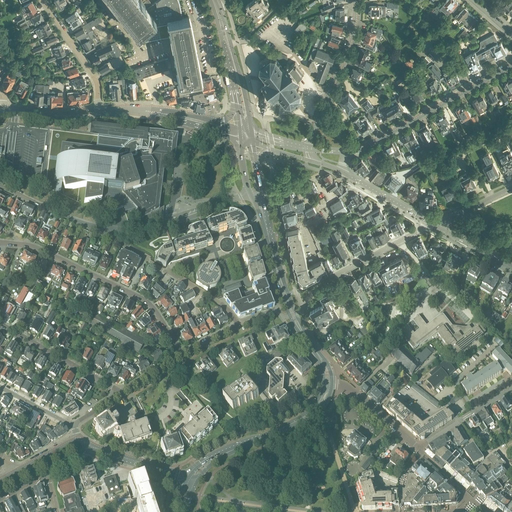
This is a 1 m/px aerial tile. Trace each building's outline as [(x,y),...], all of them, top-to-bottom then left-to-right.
[(67,2),(66,3),(64,0),(54,0),(59,8),(60,9),(63,8),(62,6),(63,5),(64,7),(68,5),(67,2)] [(111,0),(136,32),(145,26),(125,0),(111,0)] [(125,0),(145,26),(146,25),(153,19),(154,19),(153,19),(146,9),(142,4),(138,0),(125,0)] [(138,0),(142,4),(146,9),(152,5),(148,0),(138,0)] [(152,5),(146,9),(153,19),(154,19),(153,19),(157,23),(167,21),(178,19),(181,18),(178,2),(177,0),(157,0),(152,5)] [(258,20),(259,20),(259,21),(260,21),(261,20),(261,19),(261,18),(262,18),(260,16),(265,12),(265,13),(266,12),(265,12),(268,10),(269,9),(266,6),(269,3),(268,1),(267,0),(253,0),(250,3),(246,6),(249,10),(247,11),(247,10),(247,11),(246,12),(246,13),(247,13),(247,14),(248,14),(249,14),(251,13),(253,15),(252,16),(255,20),(257,19),(258,20)] [(447,15),(448,14),(451,10),(453,12),(459,5),(458,3),(454,0),(447,0),(441,8),(438,6),(435,9),(437,10),(435,12),(433,10),(431,13),(432,14),(437,19),(438,19),(444,13),(443,12),(444,11),(445,11),(444,12),(444,13),(444,14),(445,14),(445,15),(447,15)] [(504,1),(501,5),(503,7),(503,8),(506,11),(508,13),(509,13),(511,16),(511,15),(511,0),(509,0),(507,3),(504,1)] [(20,9),(23,16),(28,14),(36,10),(37,9),(35,6),(34,6),(32,1),(24,6),(20,9)] [(322,5),(323,6),(320,7),(317,8),(320,14),(322,12),(323,13),(335,8),(334,4),(330,5),(329,2),(322,5)] [(383,11),(381,11),(381,9),(384,9),(384,7),(381,7),(369,6),(369,17),(381,17),(381,16),(383,16),(383,11)] [(96,18),(99,17),(94,8),(91,10),(96,18)] [(465,22),(472,15),(468,11),(468,10),(466,8),(465,8),(457,17),(456,16),(455,18),(457,20),(460,22),(459,22),(460,23),(463,20),(465,22)] [(344,22),(344,10),(336,10),(333,10),(333,19),(336,19),(336,20),(340,20),(340,22),(344,22)] [(69,23),(80,16),(78,13),(77,13),(76,11),(65,18),(69,23)] [(27,22),(25,19),(17,24),(21,31),(28,27),(28,26),(32,23),(34,25),(35,24),(39,22),(42,20),(43,20),(43,19),(43,18),(43,16),(42,16),(40,14),(31,19),(32,19),(29,20),(29,21),(27,22)] [(474,17),(472,15),(465,22),(467,25),(466,26),(468,28),(467,29),(470,31),(476,24),(475,23),(478,20),(478,18),(476,17),(475,17),(474,17)] [(82,19),(80,16),(69,23),(72,28),(80,23),(83,21),(82,19)] [(87,53),(95,48),(94,47),(96,46),(95,43),(97,42),(95,39),(96,38),(92,31),(93,30),(91,27),(102,21),(99,17),(96,18),(87,24),(82,27),(74,31),(79,39),(85,49),(84,49),(87,53)] [(188,17),(181,18),(178,19),(190,82),(200,79),(193,40),(188,17)] [(147,26),(137,34),(144,42),(161,39),(170,37),(167,21),(157,23),(153,19),(146,25),(147,26)] [(179,84),(190,82),(178,19),(167,21),(170,37),(179,84)] [(307,27),(301,22),(294,31),(300,36),(307,27)] [(40,29),(38,30),(35,31),(39,38),(44,36),(51,32),(47,23),(40,27),(40,29)] [(417,27),(412,23),(409,27),(414,31),(417,27)] [(343,27),(333,25),(332,25),(330,25),(329,28),(327,27),(326,32),(331,33),(340,35),(342,35),(343,31),(342,31),(343,27)] [(364,36),(374,40),(375,37),(380,39),(383,30),(377,28),(377,29),(372,27),(371,30),(371,31),(372,31),(373,32),(372,33),(367,31),(366,34),(365,33),(364,36)] [(464,30),(461,34),(459,36),(461,39),(469,34),(464,30)] [(486,60),(486,59),(488,58),(490,62),(496,58),(496,59),(507,53),(506,52),(508,52),(506,48),(504,49),(501,44),(498,45),(497,43),(496,41),(497,40),(494,34),(480,42),(480,43),(480,46),(480,48),(478,51),(476,52),(481,62),(482,63),(483,63),(484,63),(485,63),(486,62),(486,61),(486,60)] [(48,36),(43,38),(41,39),(42,42),(41,43),(43,47),(46,46),(48,45),(49,45),(57,41),(54,35),(49,38),(48,36)] [(331,37),(326,35),(325,38),(330,40),(328,44),(334,46),(333,48),(337,50),(338,47),(341,40),(331,36),(331,37)] [(315,36),(312,45),(322,49),(324,44),(315,36)] [(374,40),(364,36),(363,39),(364,40),(363,42),(367,44),(367,45),(369,46),(368,49),(374,52),(376,49),(372,47),(374,40)] [(110,55),(111,54),(113,59),(121,56),(114,43),(110,45),(106,46),(110,55)] [(53,49),(54,54),(64,50),(62,46),(55,48),(53,49)] [(110,55),(106,46),(96,51),(98,53),(91,56),(91,57),(91,58),(91,60),(92,60),(94,64),(101,61),(101,60),(101,59),(110,55)] [(42,47),(32,51),(34,55),(44,50),(42,47)] [(310,57),(330,66),(331,66),(335,56),(334,56),(331,55),(332,55),(331,54),(331,55),(328,54),(328,53),(325,52),(324,52),(322,51),(321,51),(319,50),(318,49),(318,50),(313,48),(310,57)] [(360,49),(358,56),(366,59),(366,58),(369,59),(370,57),(367,56),(369,53),(360,49)] [(64,50),(54,54),(56,58),(59,57),(65,54),(64,50)] [(476,52),(475,52),(465,58),(468,62),(467,63),(468,63),(470,67),(468,68),(470,73),(473,71),(473,72),(482,67),(480,63),(481,62),(476,52)] [(302,92),(299,89),(300,89),(299,88),(298,88),(296,85),(296,84),(299,81),(300,82),(301,81),(300,80),(301,79),(300,79),(299,78),(304,74),(295,62),(290,67),(289,65),(290,65),(289,64),(288,65),(288,64),(288,65),(287,64),(286,64),(287,65),(283,68),(283,67),(282,67),(280,64),(280,63),(279,63),(276,60),(277,59),(276,59),(271,59),(271,58),(270,58),(270,59),(268,56),(265,59),(265,58),(264,59),(263,60),(262,60),(262,61),(259,63),(261,66),(260,66),(261,67),(260,71),(259,72),(260,72),(263,75),(262,76),(261,77),(260,77),(261,78),(260,81),(260,82),(261,82),(262,83),(261,83),(262,84),(261,84),(262,85),(261,85),(262,86),(262,85),(264,88),(263,88),(264,90),(261,88),(259,89),(261,92),(261,93),(260,91),(259,92),(260,94),(258,95),(259,96),(261,95),(261,96),(263,98),(264,98),(262,100),(263,101),(264,100),(265,100),(266,101),(266,100),(265,99),(266,98),(268,101),(271,99),(269,97),(269,96),(270,97),(271,97),(273,99),(272,100),(273,101),(274,100),(275,101),(276,102),(276,103),(277,103),(277,102),(280,103),(280,104),(281,104),(281,103),(282,102),(283,102),(285,105),(286,106),(286,105),(291,106),(291,107),(292,106),(292,105),(294,108),(297,106),(297,107),(298,106),(298,105),(299,104),(299,105),(300,104),(303,102),(301,99),(301,98),(302,99),(302,98),(301,98),(302,93),(303,93),(303,92),(302,92)] [(366,59),(358,56),(357,56),(354,64),(363,67),(362,69),(369,71),(372,64),(365,62),(366,59)] [(330,66),(310,57),(309,60),(311,61),(311,60),(312,60),(310,66),(309,66),(310,66),(311,68),(311,70),(311,69),(317,71),(318,70),(319,71),(327,73),(329,74),(330,70),(329,69),(330,66)] [(61,62),(59,63),(61,69),(64,67),(64,68),(72,64),(70,60),(69,58),(65,60),(65,59),(61,60),(62,61),(61,61),(61,62)] [(137,80),(168,70),(165,59),(134,70),(137,80)] [(409,59),(404,63),(409,69),(414,65),(409,59)] [(111,70),(113,68),(109,62),(107,63),(103,65),(104,66),(99,69),(102,75),(111,70)] [(447,71),(443,74),(439,69),(435,64),(433,66),(433,65),(429,68),(433,72),(440,81),(446,77),(450,84),(450,85),(459,80),(453,68),(449,70),(448,70),(447,70),(447,71)] [(19,77),(23,70),(19,68),(17,70),(14,75),(19,77)] [(76,68),(66,71),(66,74),(68,73),(70,77),(78,74),(78,73),(79,73),(78,70),(77,71),(76,68)] [(361,72),(353,69),(352,73),(351,73),(350,75),(351,76),(350,77),(355,78),(355,79),(357,80),(358,80),(359,76),(360,76),(361,75),(363,76),(364,74),(361,72)] [(327,73),(319,71),(315,79),(324,83),(327,73)] [(15,79),(7,74),(3,80),(4,81),(1,86),(9,90),(15,79)] [(402,80),(405,84),(411,79),(408,75),(402,80)] [(180,97),(214,89),(211,77),(177,85),(180,97)] [(511,97),(511,96),(511,77),(510,78),(510,79),(510,80),(510,81),(509,81),(507,78),(501,81),(505,89),(507,88),(509,90),(507,91),(511,97)] [(85,81),(84,80),(83,78),(78,79),(77,78),(74,79),(74,80),(70,81),(73,88),(77,87),(81,86),(82,88),(86,87),(85,85),(86,83),(85,81)] [(127,93),(129,92),(130,98),(131,98),(132,98),(133,98),(134,97),(136,97),(136,91),(137,91),(137,87),(137,85),(135,85),(135,82),(134,82),(134,79),(128,79),(128,83),(126,83),(126,84),(126,89),(127,93)] [(29,84),(25,83),(21,81),(20,83),(19,83),(15,91),(18,93),(18,94),(20,94),(19,95),(23,97),(27,89),(29,84)] [(42,103),(44,82),(42,81),(41,84),(38,84),(35,84),(33,90),(36,90),(36,94),(35,94),(34,102),(42,103)] [(44,82),(42,103),(47,104),(47,105),(54,105),(55,105),(55,92),(49,92),(49,85),(53,85),(53,81),(50,81),(49,81),(44,81),(44,82)] [(115,99),(120,99),(119,87),(118,87),(118,84),(117,81),(113,81),(113,84),(109,85),(110,88),(109,88),(110,93),(111,98),(112,99),(115,99)] [(439,84),(438,84),(436,81),(430,85),(432,89),(431,90),(430,91),(432,95),(433,94),(434,94),(442,89),(439,84)] [(168,87),(169,90),(170,94),(164,95),(164,98),(165,101),(166,100),(167,103),(169,104),(176,102),(174,89),(173,86),(168,87)] [(203,106),(205,111),(207,112),(211,111),(219,110),(214,89),(180,97),(178,98),(178,101),(192,98),(192,100),(198,99),(198,102),(202,102),(208,101),(208,104),(203,106)] [(418,89),(409,94),(415,104),(424,99),(418,89)] [(82,102),(81,94),(78,94),(77,91),(75,92),(75,94),(74,95),(75,103),(75,104),(82,103),(82,102)] [(492,104),(498,101),(497,98),(496,96),(496,95),(494,96),(492,91),(486,94),(490,102),(492,104)] [(75,103),(74,95),(73,95),(72,92),(67,93),(68,97),(67,97),(67,99),(68,99),(69,104),(75,103)] [(349,93),(339,101),(349,113),(359,106),(349,93)] [(504,103),(508,100),(505,95),(500,97),(504,103)] [(484,110),(488,107),(487,105),(487,104),(482,97),(477,100),(477,99),(473,102),(478,112),(480,114),(484,112),(482,109),(482,108),(483,107),(484,110)] [(192,98),(178,101),(179,104),(181,104),(181,106),(190,105),(190,107),(191,109),(193,109),(193,110),(204,113),(205,111),(203,106),(208,104),(208,101),(202,102),(198,102),(198,99),(192,100),(192,98)] [(368,100),(361,105),(367,112),(373,107),(368,100)] [(386,104),(389,108),(393,117),(397,115),(397,116),(399,115),(399,114),(400,113),(402,111),(401,108),(398,103),(397,103),(395,100),(386,104)] [(463,123),(467,121),(466,119),(471,116),(465,106),(460,108),(456,110),(457,111),(454,112),(456,116),(459,115),(462,121),(463,123)] [(393,117),(389,108),(382,112),(385,117),(382,118),(384,122),(386,120),(387,121),(388,120),(389,121),(390,120),(391,119),(393,117)] [(378,109),(370,112),(372,117),(380,113),(378,109)] [(498,120),(494,113),(491,109),(489,110),(492,114),(491,115),(494,122),(498,120)] [(365,118),(360,121),(359,119),(354,122),(358,126),(357,126),(359,129),(357,130),(360,135),(362,133),(364,136),(373,129),(369,124),(374,120),(368,113),(364,116),(365,118)] [(444,131),(449,128),(448,125),(450,124),(445,116),(437,120),(435,121),(437,125),(439,124),(442,128),(444,131)] [(0,167),(35,182),(41,184),(59,193),(60,182),(62,164),(62,161),(65,128),(24,124),(6,123),(0,123),(0,167)] [(112,211),(113,211),(123,208),(125,212),(136,209),(141,214),(140,221),(159,210),(165,157),(175,158),(177,135),(147,131),(99,125),(98,136),(96,148),(65,144),(64,145),(61,145),(60,158),(57,157),(56,161),(54,177),(54,179),(54,183),(63,184),(64,191),(86,187),(84,203),(109,199),(112,211)] [(422,128),(428,140),(433,137),(428,129),(426,125),(422,128)] [(424,142),(428,140),(422,128),(417,130),(419,134),(424,142)] [(457,140),(459,140),(461,138),(457,129),(452,131),(457,140)] [(412,132),(408,134),(415,147),(419,145),(412,132)] [(501,134),(505,143),(510,141),(505,132),(501,134)] [(402,138),(407,146),(409,150),(415,147),(408,134),(405,136),(406,136),(402,138)] [(394,151),(396,155),(400,153),(395,142),(393,143),(388,145),(387,145),(385,145),(385,147),(387,151),(386,152),(387,154),(388,154),(394,151)] [(508,146),(497,152),(499,155),(500,155),(500,156),(499,157),(500,160),(502,159),(502,160),(503,163),(501,165),(502,166),(501,167),(504,171),(506,170),(507,170),(511,167),(511,153),(511,152),(510,152),(509,150),(510,150),(508,146)] [(381,156),(379,157),(375,151),(366,156),(367,157),(365,158),(367,161),(369,160),(372,165),(378,161),(380,165),(385,161),(383,159),(386,157),(383,153),(380,155),(381,156)] [(407,158),(411,164),(416,160),(413,154),(407,158)] [(493,176),(495,175),(496,176),(497,176),(499,175),(499,174),(498,173),(499,173),(493,162),(489,154),(483,156),(486,161),(482,164),(489,178),(490,179),(493,177),(493,176)] [(394,161),(393,158),(386,161),(396,167),(399,165),(396,160),(394,161)] [(367,173),(372,170),(370,168),(369,169),(362,160),(354,166),(357,170),(358,169),(359,171),(360,170),(363,175),(367,172),(367,173)] [(374,181),(381,172),(380,171),(381,169),(379,167),(377,169),(369,178),(373,181),(373,180),(374,181)] [(384,173),(382,171),(381,172),(374,181),(375,182),(376,183),(377,184),(378,184),(379,184),(386,175),(384,173)] [(328,174),(327,175),(326,176),(326,177),(324,178),(326,182),(324,184),(330,192),(338,185),(334,180),(333,181),(330,174),(329,175),(328,174)] [(412,183),(415,181),(417,180),(413,174),(409,177),(412,183)] [(466,174),(463,176),(460,177),(461,181),(466,190),(469,189),(470,191),(474,189),(473,187),(476,185),(474,181),(473,180),(475,179),(475,178),(474,176),(473,176),(472,177),(471,176),(468,177),(466,174)] [(398,191),(404,185),(392,175),(384,184),(387,186),(389,188),(390,188),(392,190),(395,192),(397,190),(398,191)] [(313,182),(309,185),(313,193),(318,190),(313,182)] [(309,185),(304,188),(308,195),(313,193),(309,185)] [(340,197),(348,191),(345,188),(344,189),(341,185),(334,190),(340,197)] [(456,192),(455,190),(453,188),(452,186),(451,186),(450,185),(442,189),(447,199),(452,197),(451,196),(455,194),(456,194),(456,195),(457,195),(457,194),(458,194),(458,193),(458,192),(457,192),(456,192)] [(413,200),(415,201),(417,198),(415,197),(415,196),(416,196),(417,195),(416,194),(417,193),(416,193),(418,189),(415,188),(412,186),(411,187),(409,186),(403,195),(409,199),(409,200),(411,201),(412,200),(413,201),(413,200)] [(428,195),(430,195),(430,196),(429,196),(426,196),(426,205),(429,205),(429,207),(434,207),(434,206),(437,206),(437,201),(434,201),(434,196),(433,196),(433,191),(428,191),(428,195)] [(349,199),(351,203),(348,205),(350,209),(364,201),(363,200),(363,199),(363,198),(362,198),(361,197),(360,198),(357,194),(351,198),(349,199)] [(295,208),(294,206),(294,205),(293,205),(292,202),(293,201),(292,199),(291,199),(291,198),(283,201),(283,200),(279,201),(279,203),(282,212),(295,208)] [(346,212),(347,211),(340,200),(330,206),(337,217),(346,212)] [(363,214),(372,208),(372,206),(371,205),(370,204),(369,205),(369,204),(366,200),(356,206),(358,211),(357,212),(360,216),(363,214)] [(16,208),(18,203),(16,202),(10,214),(15,216),(19,209),(16,208)] [(295,208),(282,212),(283,215),(292,213),(301,210),(301,212),(303,212),(305,211),(306,210),(304,206),(305,205),(304,202),(300,203),(300,204),(294,206),(295,208)] [(30,207),(25,216),(27,218),(29,215),(31,216),(32,213),(33,214),(35,211),(33,210),(34,209),(30,207)] [(159,210),(140,221),(139,226),(162,219),(164,207),(159,210)] [(314,207),(306,212),(305,211),(303,212),(303,215),(304,214),(305,218),(308,217),(316,212),(314,208),(314,207)] [(5,219),(8,213),(7,212),(4,210),(3,211),(0,208),(0,216),(3,218),(5,219)] [(382,221),(385,219),(386,218),(387,216),(386,215),(384,214),(383,214),(380,209),(371,213),(371,214),(363,218),(365,222),(373,218),(374,220),(372,221),(374,224),(376,223),(382,221)] [(292,213),(283,215),(284,220),(286,226),(289,225),(297,223),(297,222),(298,221),(299,222),(304,219),(304,218),(305,218),(304,214),(303,215),(298,216),(297,214),(301,212),(301,210),(292,213)] [(234,226),(234,227),(235,228),(235,230),(236,229),(236,228),(246,225),(246,224),(245,223),(245,222),(244,221),(243,220),(243,219),(242,218),(241,217),(240,217),(239,216),(238,215),(237,215),(236,214),(235,214),(234,213),(233,213),(232,213),(231,213),(230,213),(228,213),(229,213),(230,215),(233,225),(233,226),(234,226)] [(227,230),(226,229),(234,227),(234,226),(233,226),(233,225),(230,215),(223,218),(222,217),(218,218),(223,231),(227,230)] [(25,220),(20,217),(18,220),(15,227),(20,230),(24,222),(25,220)] [(205,224),(208,233),(211,232),(211,234),(210,234),(211,234),(218,232),(219,233),(223,231),(218,218),(214,219),(215,220),(207,223),(205,224)] [(400,233),(404,231),(403,228),(405,227),(403,223),(401,224),(400,221),(396,223),(391,226),(395,235),(400,233)] [(39,225),(33,222),(31,226),(30,226),(29,228),(29,229),(27,233),(33,237),(39,225)] [(334,239),(339,236),(341,235),(335,224),(328,227),(330,230),(334,239)] [(189,229),(188,230),(195,237),(196,237),(206,234),(202,225),(200,225),(199,225),(197,226),(196,226),(195,227),(193,227),(192,228),(190,228),(189,229)] [(49,231),(45,229),(42,227),(41,231),(41,230),(37,238),(44,242),(47,234),(49,231)] [(383,238),(385,242),(386,241),(386,240),(389,239),(385,231),(383,233),(380,227),(378,228),(379,230),(378,230),(382,238),(383,238)] [(242,250),(243,249),(254,246),(253,243),(254,243),(255,243),(254,241),(255,241),(253,237),(254,237),(254,236),(253,237),(252,233),(251,233),(251,230),(250,231),(249,231),(248,229),(245,230),(244,228),(237,230),(236,229),(235,230),(237,235),(235,236),(237,240),(238,239),(239,244),(238,244),(239,248),(241,247),(241,250),(242,250)] [(381,243),(385,242),(383,238),(382,238),(378,230),(379,230),(378,228),(374,231),(377,236),(374,237),(378,245),(381,243)] [(346,229),(341,231),(344,238),(349,236),(346,229)] [(322,262),(316,265),(311,267),(314,273),(310,275),(307,269),(306,266),(308,265),(307,262),(306,262),(305,257),(306,256),(304,250),(303,251),(302,245),(303,245),(302,239),(301,239),(299,233),(301,233),(300,230),(286,233),(287,236),(288,236),(289,241),(288,241),(289,248),(290,248),(291,253),(292,260),(293,259),(294,265),(293,265),(294,268),(297,268),(298,271),(295,272),(296,278),(297,278),(298,278),(300,280),(301,283),(302,282),(304,285),(311,281),(315,280),(314,278),(316,277),(317,279),(320,277),(320,276),(322,275),(322,276),(325,274),(326,273),(327,272),(328,274),(329,274),(322,261),(321,261),(322,262)] [(343,259),(344,259),(344,260),(345,260),(347,259),(347,258),(349,257),(348,255),(341,240),(339,236),(334,239),(330,230),(325,232),(326,235),(320,238),(324,245),(331,241),(333,244),(340,259),(342,258),(342,259),(343,259)] [(51,241),(49,244),(54,246),(58,239),(56,238),(58,233),(55,232),(52,238),(51,237),(50,240),(51,241)] [(368,240),(367,240),(372,248),(377,245),(373,237),(372,237),(370,234),(369,235),(370,236),(367,237),(368,240)] [(193,251),(207,246),(207,247),(213,246),(212,244),(207,235),(197,238),(196,237),(195,237),(189,239),(189,238),(185,239),(189,252),(189,253),(193,252),(193,251)] [(354,240),(361,253),(362,253),(366,251),(366,250),(367,249),(366,246),(364,247),(360,239),(360,240),(359,237),(354,240)] [(181,241),(174,244),(175,246),(173,247),(175,255),(174,255),(175,256),(177,256),(185,253),(185,254),(189,253),(189,252),(185,239),(181,241)] [(413,245),(419,256),(421,259),(425,256),(424,253),(427,251),(424,246),(422,241),(422,242),(420,239),(417,241),(417,242),(413,245)] [(361,253),(354,240),(350,242),(351,244),(356,254),(358,255),(361,253)] [(70,244),(64,241),(60,249),(66,252),(70,244)] [(321,261),(322,261),(326,258),(324,254),(326,252),(321,241),(316,243),(320,252),(317,253),(319,258),(321,261)] [(430,253),(438,258),(440,255),(437,254),(440,250),(442,252),(444,248),(442,246),(433,241),(429,250),(431,251),(430,253)] [(79,242),(79,244),(77,243),(76,246),(75,246),(74,249),(74,250),(72,253),(79,256),(84,246),(84,244),(79,242)] [(173,255),(170,245),(169,245),(167,246),(166,247),(165,247),(164,248),(163,249),(162,250),(161,250),(160,251),(159,252),(158,253),(157,255),(157,256),(156,257),(155,258),(155,259),(155,261),(154,262),(155,262),(165,267),(168,262),(170,258),(171,258),(171,259),(174,258),(173,257),(175,256),(174,255),(173,255)] [(245,263),(246,262),(247,265),(248,265),(248,268),(253,266),(253,267),(256,266),(256,265),(259,264),(258,262),(260,261),(259,258),(257,252),(256,249),(255,249),(255,248),(253,250),(243,253),(244,256),(243,257),(245,263)] [(89,263),(92,255),(91,255),(93,252),(88,250),(87,252),(86,252),(83,260),(89,263)] [(121,280),(128,283),(133,272),(133,270),(136,271),(141,261),(134,258),(135,256),(128,253),(128,254),(121,251),(116,262),(118,263),(118,265),(117,265),(112,275),(119,279),(120,277),(122,278),(121,280)] [(22,265),(25,266),(30,256),(27,254),(25,252),(25,253),(24,253),(22,257),(21,258),(20,259),(21,260),(20,261),(19,263),(17,263),(17,264),(15,263),(13,263),(14,269),(17,271),(19,266),(21,266),(22,265)] [(328,256),(329,259),(331,262),(332,261),(335,266),(337,265),(337,266),(339,265),(339,264),(341,263),(337,255),(335,252),(328,256)] [(93,256),(92,255),(89,263),(94,266),(98,258),(100,255),(95,253),(93,256)] [(461,258),(451,253),(451,254),(449,253),(447,256),(449,257),(445,265),(449,268),(449,267),(454,269),(454,268),(457,269),(459,266),(457,265),(458,262),(460,263),(462,260),(460,259),(461,258)] [(108,256),(105,255),(104,258),(99,268),(105,271),(110,260),(111,259),(108,257),(108,256)] [(30,256),(25,266),(28,268),(29,265),(32,266),(36,259),(35,258),(33,256),(32,257),(30,256)] [(0,267),(0,270),(2,271),(4,267),(5,267),(6,267),(7,265),(6,264),(8,260),(1,257),(0,259),(0,267)] [(385,266),(379,269),(386,283),(409,271),(402,258),(389,264),(385,266)] [(333,271),(328,260),(323,263),(329,274),(333,271)] [(42,273),(43,274),(44,271),(45,271),(46,268),(45,268),(47,264),(46,263),(43,261),(43,262),(42,261),(40,265),(39,265),(37,268),(39,269),(37,272),(41,274),(42,273)] [(207,291),(208,289),(209,289),(210,289),(211,289),(212,288),(213,288),(214,288),(215,287),(216,286),(217,285),(218,285),(218,284),(219,283),(219,282),(219,281),(220,280),(220,279),(220,278),(220,277),(220,276),(220,275),(220,274),(219,273),(219,272),(218,271),(218,270),(217,269),(217,270),(215,269),(216,267),(214,265),(212,268),(212,267),(212,266),(213,266),(212,266),(211,266),(210,265),(209,265),(208,265),(207,265),(206,265),(205,265),(205,266),(204,266),(203,266),(202,267),(201,267),(200,268),(200,269),(199,269),(198,270),(198,271),(197,272),(197,273),(197,274),(196,274),(196,275),(196,276),(196,277),(196,278),(196,279),(196,280),(197,281),(197,282),(196,284),(201,288),(207,291)] [(251,282),(264,278),(265,278),(264,275),(263,275),(261,265),(256,267),(256,266),(253,267),(253,268),(248,270),(250,276),(249,276),(251,282)] [(472,282),(475,283),(476,280),(477,280),(482,271),(481,271),(482,269),(482,268),(480,267),(479,267),(478,269),(477,267),(475,266),(473,266),(467,277),(466,279),(470,281),(471,278),(473,278),(472,280),(473,280),(472,282)] [(50,271),(49,274),(47,278),(51,281),(52,278),(53,276),(54,277),(58,269),(57,269),(57,268),(56,267),(55,267),(54,267),(51,272),(50,271)] [(52,281),(55,283),(56,283),(57,281),(58,279),(59,279),(62,275),(63,275),(64,272),(63,272),(63,271),(62,271),(62,270),(61,270),(60,270),(58,269),(54,277),(52,281)] [(374,284),(381,280),(379,278),(375,269),(372,271),(371,271),(370,271),(369,272),(369,273),(368,273),(372,282),(373,282),(374,284)] [(64,281),(63,283),(61,287),(68,291),(70,286),(68,285),(69,283),(70,284),(71,282),(73,283),(75,280),(73,279),(74,277),(73,276),(73,275),(71,275),(67,274),(64,281)] [(493,275),(492,276),(488,274),(480,289),(490,295),(499,281),(495,279),(495,278),(496,277),(493,275)] [(368,287),(371,286),(370,283),(365,275),(363,276),(362,276),(361,276),(359,277),(359,278),(358,278),(366,292),(370,290),(368,287)] [(139,287),(145,290),(147,291),(149,287),(148,287),(151,280),(149,279),(144,277),(143,280),(143,279),(139,287)] [(452,277),(448,284),(456,288),(460,281),(452,277)] [(0,287),(3,290),(6,285),(8,280),(5,278),(2,283),(1,286),(0,286),(0,287)] [(76,289),(81,291),(86,282),(85,282),(85,281),(83,280),(83,281),(80,279),(76,287),(76,289)] [(367,301),(369,301),(363,290),(361,287),(358,282),(357,283),(356,280),(352,281),(349,282),(349,283),(348,283),(354,293),(356,297),(360,295),(366,306),(369,304),(367,301)] [(156,300),(167,290),(165,287),(163,289),(160,286),(162,284),(159,282),(150,294),(156,300)] [(261,312),(272,308),(273,306),(269,296),(269,297),(267,293),(268,293),(268,292),(268,291),(268,290),(268,291),(267,288),(267,287),(267,286),(266,284),(265,282),(266,282),(265,282),(264,283),(264,282),(252,287),(253,291),(239,296),(242,303),(246,316),(261,310),(261,311),(261,312)] [(391,292),(392,294),(410,285),(408,283),(391,292)] [(494,300),(498,302),(499,302),(502,297),(506,300),(506,298),(507,298),(510,293),(511,294),(511,293),(511,289),(511,288),(508,286),(508,284),(506,283),(503,283),(498,293),(494,300)] [(172,295),(174,299),(177,296),(179,293),(180,294),(183,290),(184,291),(186,288),(179,284),(177,287),(175,286),(173,289),(175,290),(173,293),(172,295)] [(241,288),(239,284),(221,291),(223,296),(241,288)] [(87,294),(93,297),(97,288),(96,287),(96,286),(94,286),(91,285),(87,292),(87,294)] [(24,288),(19,297),(18,296),(15,302),(15,303),(20,305),(28,290),(24,288)] [(97,300),(103,303),(104,301),(108,292),(102,289),(98,297),(98,298),(97,300)] [(191,291),(180,298),(184,304),(195,298),(191,291)] [(321,298),(323,303),(320,305),(321,306),(311,312),(310,312),(310,313),(313,317),(314,320),(317,324),(316,324),(317,325),(317,324),(320,328),(320,329),(321,329),(321,328),(325,326),(326,326),(325,326),(329,324),(330,323),(334,321),(335,321),(334,321),(338,318),(338,319),(339,318),(339,317),(338,318),(332,307),(334,306),(331,301),(332,300),(336,298),(336,297),(333,291),(332,291),(328,293),(327,293),(328,294),(321,297),(320,298),(321,298)] [(242,303),(239,296),(237,292),(223,298),(231,307),(233,306),(235,306),(242,303)] [(461,299),(467,303),(471,296),(464,292),(461,299)] [(107,311),(110,312),(117,297),(115,296),(114,295),(113,295),(112,295),(108,302),(109,302),(107,305),(108,305),(107,306),(109,307),(109,309),(108,308),(107,311)] [(113,313),(114,311),(115,311),(115,309),(116,306),(118,307),(122,300),(121,299),(120,298),(119,298),(117,297),(110,312),(113,313)] [(161,306),(162,306),(168,301),(168,300),(169,299),(168,297),(166,299),(165,297),(158,302),(161,306)] [(168,301),(162,306),(163,306),(166,310),(169,308),(172,306),(171,306),(174,304),(171,300),(169,302),(168,301)] [(125,311),(129,313),(129,312),(130,312),(131,310),(131,309),(133,305),(132,305),(132,304),(130,303),(129,303),(126,302),(123,310),(122,312),(124,314),(125,311)] [(235,306),(233,306),(234,308),(232,309),(239,318),(246,316),(242,303),(235,306)] [(13,308),(13,307),(14,306),(10,304),(9,305),(7,304),(4,309),(2,314),(8,318),(12,310),(13,308)] [(95,311),(100,313),(103,307),(98,305),(95,311)] [(50,306),(43,317),(46,319),(47,318),(49,316),(51,312),(54,308),(50,306)] [(138,307),(133,313),(130,316),(135,320),(138,316),(138,317),(141,314),(143,312),(140,309),(139,308),(138,307)] [(173,309),(167,312),(167,313),(167,314),(168,315),(169,315),(171,319),(177,315),(174,311),(177,309),(176,307),(173,309)] [(185,307),(179,310),(182,317),(186,323),(187,323),(189,325),(195,339),(201,336),(202,335),(208,332),(205,326),(203,322),(201,318),(194,321),(195,322),(192,323),(191,321),(187,314),(189,314),(185,307)] [(220,326),(228,322),(225,316),(224,317),(223,314),(222,314),(219,309),(211,313),(215,322),(217,321),(220,326)] [(17,323),(21,325),(26,317),(27,318),(28,315),(21,311),(19,313),(18,316),(18,317),(16,321),(18,322),(17,323)] [(52,313),(45,324),(48,326),(55,315),(52,313)] [(497,324),(501,317),(495,313),(491,320),(497,324)] [(143,352),(140,350),(145,341),(97,314),(90,326),(138,353),(141,355),(143,352)] [(136,324),(142,330),(143,328),(144,329),(151,322),(151,320),(150,319),(148,319),(149,319),(145,315),(142,318),(143,319),(138,323),(136,324)] [(420,347),(432,338),(433,339),(437,336),(436,336),(438,335),(455,358),(482,336),(485,334),(484,333),(481,329),(481,328),(480,327),(479,328),(478,327),(476,329),(476,328),(472,331),(469,326),(466,328),(452,327),(444,316),(443,315),(442,315),(441,315),(440,316),(427,326),(419,316),(413,321),(420,330),(414,334),(407,325),(399,332),(399,331),(399,332),(413,350),(419,345),(420,347)] [(180,326),(183,324),(180,320),(182,319),(180,316),(178,318),(178,317),(172,321),(176,328),(179,326),(180,326)] [(208,322),(206,323),(210,331),(216,328),(212,320),(210,317),(207,319),(208,322)] [(36,318),(35,320),(34,320),(34,322),(31,326),(29,325),(27,328),(29,329),(29,330),(37,334),(41,326),(42,324),(43,322),(45,323),(46,322),(42,319),(41,319),(40,321),(36,318)] [(51,331),(50,330),(51,328),(49,326),(47,329),(43,337),(49,340),(51,336),(52,336),(54,333),(55,330),(52,328),(51,331)] [(153,343),(161,338),(160,336),(160,335),(157,332),(154,327),(146,332),(143,334),(146,338),(148,336),(151,341),(152,340),(153,343)] [(364,337),(369,333),(365,327),(360,331),(364,337)] [(59,334),(61,335),(61,336),(56,344),(61,346),(60,347),(64,349),(67,350),(69,346),(67,345),(69,340),(68,340),(70,337),(64,334),(65,332),(58,328),(55,333),(58,335),(59,334)] [(186,329),(180,332),(185,343),(186,343),(187,343),(188,343),(188,342),(189,341),(192,340),(186,329)] [(272,350),(274,349),(272,346),(278,343),(282,341),(283,344),(286,343),(285,341),(289,339),(286,334),(287,334),(288,332),(286,329),(284,329),(280,331),(278,329),(272,332),(266,336),(269,342),(263,345),(267,354),(273,351),(272,350)] [(244,340),(250,354),(251,355),(256,353),(251,342),(253,342),(251,337),(244,340)] [(251,355),(250,354),(244,340),(243,339),(237,342),(245,358),(251,355)] [(334,355),(342,349),(340,346),(343,344),(341,342),(338,344),(337,343),(335,345),(332,347),(332,348),(330,350),(332,352),(331,353),(333,355),(334,355)] [(4,353),(11,357),(12,355),(15,350),(17,351),(19,348),(17,347),(17,346),(11,343),(8,348),(7,348),(6,351),(4,353)] [(401,343),(389,355),(394,359),(394,358),(396,360),(396,361),(397,361),(399,363),(399,364),(400,363),(402,366),(401,366),(402,366),(405,368),(404,368),(405,369),(407,371),(408,371),(412,375),(421,366),(420,366),(422,364),(422,365),(431,354),(426,349),(421,355),(419,353),(414,359),(411,357),(411,356),(410,356),(408,354),(406,352),(406,351),(405,351),(402,349),(404,346),(401,343)] [(238,361),(231,352),(232,351),(229,347),(223,352),(233,363),(232,364),(233,365),(238,361)] [(336,359),(338,361),(346,354),(344,352),(347,349),(346,347),(343,350),(342,349),(334,355),(337,358),(336,359)] [(80,354),(79,356),(81,358),(88,362),(93,355),(89,352),(90,350),(87,348),(85,350),(83,355),(80,354)] [(94,361),(92,364),(94,365),(94,366),(101,370),(104,364),(109,367),(114,358),(117,353),(111,349),(109,350),(108,352),(107,354),(103,360),(99,357),(98,357),(96,356),(94,361)] [(151,353),(151,352),(149,353),(149,354),(154,363),(162,358),(158,352),(157,352),(156,349),(151,353)] [(27,361),(31,353),(29,353),(29,352),(26,350),(21,358),(22,358),(20,360),(23,362),(26,364),(25,366),(28,367),(29,365),(27,364),(28,362),(27,361)] [(492,356),(499,364),(495,366),(493,363),(471,378),(470,377),(466,380),(468,383),(462,387),(462,388),(467,396),(502,374),(501,373),(505,371),(511,377),(511,375),(511,364),(508,360),(506,361),(504,359),(506,358),(498,350),(492,356)] [(217,355),(221,360),(223,363),(222,364),(227,369),(232,364),(233,363),(223,352),(222,351),(217,355)] [(287,361),(290,364),(292,366),(301,376),(311,367),(302,356),(301,357),(298,354),(295,357),(293,355),(287,361)] [(349,357),(346,354),(338,361),(339,363),(341,363),(343,366),(345,364),(346,364),(349,361),(351,359),(353,357),(352,355),(349,357)] [(216,370),(215,369),(208,361),(204,356),(199,360),(200,362),(210,373),(211,374),(216,370)] [(139,362),(136,364),(135,363),(132,365),(135,367),(137,367),(140,372),(149,367),(145,361),(145,362),(142,358),(138,360),(139,362)] [(33,368),(36,370),(37,368),(41,370),(43,365),(45,366),(47,363),(45,362),(45,361),(42,359),(41,360),(40,359),(37,363),(36,363),(33,368)] [(109,375),(111,376),(120,361),(117,360),(115,364),(114,363),(112,366),(112,365),(108,373),(109,374),(109,375)] [(351,374),(359,368),(356,365),(360,362),(358,360),(347,370),(348,371),(348,372),(350,375),(351,374)] [(432,378),(427,382),(429,384),(426,387),(429,391),(432,388),(434,390),(448,378),(453,373),(455,372),(455,371),(445,360),(429,374),(432,378)] [(122,362),(120,361),(111,376),(114,377),(115,377),(116,378),(120,370),(121,367),(119,366),(122,362)] [(292,366),(290,364),(285,369),(282,365),(281,367),(280,366),(283,363),(281,361),(276,361),(267,368),(267,374),(270,378),(269,396),(272,400),(275,398),(276,399),(276,400),(278,403),(287,396),(284,392),(284,393),(282,391),(283,391),(284,377),(284,376),(285,375),(286,374),(286,375),(288,375),(288,374),(288,373),(287,370),(292,366)] [(210,373),(200,362),(195,366),(198,371),(199,370),(201,372),(200,373),(204,378),(210,373)] [(124,370),(129,373),(134,376),(136,372),(130,369),(131,367),(125,364),(122,370),(121,371),(123,372),(124,370)] [(351,374),(355,379),(363,372),(361,370),(364,368),(362,366),(360,368),(359,367),(359,368),(351,374)] [(47,376),(54,380),(58,373),(60,374),(62,371),(60,370),(56,367),(56,368),(54,367),(51,372),(50,371),(49,374),(47,376)] [(0,377),(6,380),(11,371),(5,368),(4,370),(0,377)] [(129,373),(124,370),(123,372),(119,379),(121,380),(121,381),(123,383),(124,382),(125,381),(126,381),(126,380),(127,380),(129,376),(128,376),(129,373)] [(9,383),(11,384),(14,380),(14,381),(16,378),(17,375),(12,372),(6,382),(9,383)] [(365,375),(363,372),(355,379),(356,379),(355,380),(357,383),(358,382),(361,385),(367,378),(367,377),(370,374),(368,372),(365,375)] [(26,378),(29,380),(33,382),(35,377),(29,373),(26,378)] [(69,387),(70,387),(72,384),(70,384),(72,382),(74,383),(76,380),(73,379),(74,378),(66,374),(61,382),(69,387)] [(16,387),(19,389),(23,382),(21,381),(22,378),(19,376),(17,379),(16,382),(14,386),(16,387)] [(386,382),(386,383),(389,386),(390,385),(395,380),(391,377),(389,379),(386,376),(383,379),(385,381),(386,382)] [(361,390),(366,394),(378,381),(373,377),(361,390)] [(21,390),(27,394),(31,387),(33,384),(26,380),(25,383),(21,390)] [(391,387),(390,385),(389,386),(386,383),(386,382),(385,381),(384,382),(383,381),(377,387),(379,389),(377,391),(376,389),(369,396),(368,397),(377,405),(379,405),(379,404),(381,402),(382,402),(386,397),(383,395),(387,391),(388,392),(389,391),(388,390),(391,387)] [(73,390),(69,395),(75,399),(76,397),(81,399),(86,391),(89,392),(91,389),(88,387),(80,382),(75,391),(73,390)] [(259,396),(250,386),(247,382),(241,386),(241,385),(236,390),(235,389),(230,394),(229,393),(223,398),(233,410),(238,405),(240,407),(245,402),(246,404),(252,399),(251,399),(252,399),(253,401),(259,396)] [(45,389),(45,388),(48,384),(44,383),(42,387),(41,387),(37,385),(34,389),(35,389),(33,391),(34,392),(32,396),(37,399),(43,388),(45,389)] [(41,401),(47,405),(52,394),(46,391),(45,393),(43,396),(44,396),(41,401)] [(56,398),(51,406),(58,410),(62,402),(63,400),(57,396),(56,398)] [(511,409),(511,406),(507,398),(503,401),(502,401),(501,401),(501,402),(500,403),(505,411),(506,410),(507,413),(510,411),(511,409)] [(2,406),(6,408),(10,402),(6,400),(5,399),(1,405),(2,406)] [(425,430),(422,426),(391,399),(382,409),(394,419),(396,421),(416,439),(417,437),(421,441),(422,441),(423,441),(424,441),(425,440),(425,439),(425,438),(425,437),(426,437),(432,433),(429,427),(425,430)] [(62,412),(61,413),(68,416),(68,417),(71,416),(78,412),(76,408),(78,406),(76,403),(74,405),(72,402),(69,404),(66,406),(67,408),(62,412)] [(14,414),(17,416),(21,408),(16,405),(11,412),(11,413),(11,414),(13,415),(14,414)] [(491,410),(499,421),(501,420),(499,418),(503,415),(501,414),(502,414),(501,412),(500,411),(496,406),(495,405),(493,407),(494,407),(493,408),(491,410)] [(27,411),(21,408),(17,416),(20,417),(20,419),(22,420),(23,419),(27,411)] [(0,416),(0,422),(1,423),(8,411),(5,409),(3,412),(0,416)] [(477,416),(480,420),(487,431),(487,430),(486,428),(494,423),(490,418),(485,410),(477,416)] [(452,421),(451,420),(454,419),(454,418),(448,413),(447,414),(445,411),(427,423),(422,426),(425,430),(429,427),(432,433),(452,421)] [(182,444),(183,443),(188,448),(195,442),(194,442),(198,439),(199,440),(202,438),(204,437),(205,436),(207,434),(206,432),(209,429),(210,429),(216,424),(216,423),(207,412),(195,422),(193,420),(191,421),(191,420),(190,420),(189,420),(188,421),(188,422),(189,422),(189,423),(188,424),(190,426),(178,436),(180,439),(179,440),(182,444)] [(35,427),(38,422),(40,419),(38,418),(39,417),(34,414),(34,415),(32,414),(29,420),(27,419),(26,420),(23,426),(31,431),(33,426),(35,427)] [(105,416),(102,417),(102,418),(93,425),(97,431),(97,433),(99,434),(103,440),(113,433),(114,435),(116,435),(118,430),(117,430),(113,425),(118,422),(115,418),(113,416),(113,415),(109,419),(106,415),(105,416)] [(483,433),(487,431),(480,420),(478,421),(475,417),(472,419),(473,419),(469,421),(471,423),(468,425),(471,428),(473,427),(475,430),(478,427),(483,433)] [(23,435),(22,434),(16,431),(20,424),(17,423),(15,422),(14,421),(10,419),(6,428),(7,429),(5,432),(16,438),(16,439),(22,442),(24,439),(22,437),(23,435)] [(118,430),(116,435),(118,436),(120,435),(124,447),(151,438),(147,426),(149,425),(147,422),(146,422),(136,425),(136,420),(135,420),(133,421),(133,420),(128,422),(130,427),(119,431),(118,430)] [(56,439),(50,431),(50,430),(48,428),(43,425),(40,431),(40,432),(47,440),(48,440),(50,442),(51,442),(52,443),(56,439)] [(62,427),(61,427),(61,426),(58,428),(57,426),(55,428),(62,436),(66,433),(66,432),(67,431),(64,428),(63,429),(63,428),(62,427)] [(62,436),(55,428),(50,431),(56,439),(59,438),(62,436)] [(454,445),(453,445),(454,446),(456,445),(457,448),(468,441),(461,430),(459,431),(458,429),(451,433),(455,439),(454,440),(452,437),(450,438),(454,445)] [(40,445),(41,447),(45,445),(46,446),(49,442),(47,440),(40,432),(40,433),(39,434),(36,437),(38,438),(37,439),(41,443),(40,445)] [(347,454),(355,460),(358,458),(361,454),(358,452),(366,442),(354,433),(346,443),(344,446),(349,449),(348,451),(347,454)] [(435,456),(448,448),(452,446),(446,436),(428,447),(429,448),(427,449),(431,453),(435,457),(436,456),(435,456)] [(167,441),(165,441),(166,443),(160,445),(165,460),(171,457),(174,457),(176,456),(182,454),(179,445),(182,444),(179,440),(178,440),(177,439),(171,441),(171,439),(169,440),(169,439),(169,438),(168,438),(167,438),(166,439),(166,440),(167,441)] [(36,451),(41,448),(41,447),(40,445),(41,443),(37,439),(31,442),(32,443),(29,445),(31,448),(33,452),(36,451)] [(480,454),(477,451),(473,444),(463,451),(470,461),(475,458),(477,458),(481,456),(480,454)] [(454,447),(454,446),(453,445),(452,446),(448,448),(435,456),(436,456),(435,457),(434,458),(440,463),(442,461),(450,451),(454,448),(454,447)] [(17,449),(15,447),(12,446),(9,451),(12,452),(13,450),(15,453),(15,454),(15,455),(15,456),(16,456),(17,456),(18,459),(21,458),(21,459),(25,457),(29,455),(27,451),(23,453),(21,451),(23,450),(21,447),(17,449)] [(443,469),(446,465),(459,451),(456,449),(452,453),(450,451),(442,461),(440,463),(439,465),(442,468),(445,465),(446,465),(443,469)] [(401,468),(402,468),(404,465),(403,464),(408,458),(408,456),(406,454),(404,455),(403,455),(399,451),(397,451),(395,453),(395,455),(395,456),(390,463),(390,464),(389,466),(392,468),(394,466),(399,470),(401,468)] [(447,473),(450,469),(463,455),(461,453),(459,451),(446,465),(443,469),(447,473)] [(463,487),(500,459),(495,453),(473,472),(466,477),(466,476),(465,477),(463,479),(463,478),(462,479),(462,480),(459,483),(463,487)] [(463,455),(450,469),(447,473),(452,477),(455,473),(465,461),(464,460),(463,462),(459,459),(463,455)] [(471,466),(460,475),(454,479),(458,483),(462,479),(463,478),(463,479),(465,477),(466,476),(466,477),(473,472),(471,470),(472,469),(473,468),(475,466),(478,465),(477,463),(483,459),(481,456),(477,458),(475,458),(470,461),(473,465),(471,467),(471,466)] [(374,461),(370,458),(361,469),(365,472),(374,461)] [(496,471),(501,468),(501,467),(505,465),(500,459),(463,487),(467,490),(470,487),(471,486),(478,480),(479,482),(486,476),(488,476),(494,471),(496,471)] [(455,473),(452,477),(454,479),(460,475),(471,466),(466,460),(465,461),(455,473)] [(419,461),(415,466),(415,467),(409,474),(408,475),(415,476),(416,478),(416,479),(414,481),(417,484),(418,483),(420,484),(416,489),(418,491),(421,493),(424,489),(422,488),(432,477),(435,474),(419,461)] [(479,496),(481,494),(503,477),(504,476),(506,474),(501,468),(496,471),(494,471),(488,476),(486,476),(479,482),(478,480),(471,486),(479,496)] [(82,485),(84,489),(91,487),(89,482),(91,482),(91,484),(96,482),(94,476),(95,475),(92,469),(88,471),(87,470),(81,472),(82,477),(80,478),(82,485)] [(411,505),(421,493),(418,491),(416,489),(420,484),(418,483),(417,484),(414,481),(416,479),(416,478),(415,476),(408,475),(404,490),(402,489),(398,488),(398,492),(391,492),(391,496),(377,497),(375,498),(371,484),(370,482),(374,480),(373,477),(376,476),(398,484),(398,480),(399,478),(376,470),(371,471),(372,473),(362,476),(363,479),(358,480),(357,483),(358,488),(356,488),(360,502),(364,501),(365,505),(363,506),(362,506),(362,507),(362,508),(362,509),(362,510),(363,510),(364,510),(364,511),(392,510),(392,507),(399,507),(400,508),(402,506),(401,506),(403,505),(404,503),(404,506),(408,506),(409,506),(410,506),(410,507),(411,507),(411,508),(411,505)] [(435,476),(424,489),(424,490),(425,490),(426,490),(428,491),(429,491),(433,486),(437,483),(441,478),(440,478),(439,479),(435,476)] [(481,494),(485,499),(502,490),(500,487),(508,481),(504,476),(503,477),(481,494)] [(120,491),(117,483),(117,482),(116,482),(115,477),(110,478),(110,477),(103,480),(107,492),(108,491),(109,495),(120,491)] [(153,511),(151,511),(146,495),(147,494),(142,478),(129,483),(135,499),(136,498),(138,504),(140,511),(153,511)] [(445,482),(441,478),(437,483),(433,486),(429,491),(431,493),(433,492),(444,484),(444,483),(445,482)] [(62,496),(63,498),(64,499),(62,500),(64,505),(63,505),(65,510),(64,511),(65,511),(83,511),(82,508),(81,508),(79,503),(80,502),(77,494),(75,495),(75,494),(76,492),(74,487),(75,486),(72,480),(70,479),(64,480),(64,479),(58,483),(58,487),(57,487),(57,491),(61,496),(62,496)] [(508,492),(510,493),(498,509),(501,511),(503,511),(511,501),(511,479),(508,484),(507,484),(506,484),(503,488),(508,492)] [(41,484),(37,486),(41,498),(46,496),(43,488),(44,488),(42,484),(41,484)] [(450,494),(453,492),(447,486),(444,486),(435,493),(435,494),(438,499),(441,499),(444,497),(449,493),(450,494)] [(411,508),(424,507),(423,498),(425,496),(427,495),(425,490),(424,490),(424,489),(421,493),(411,505),(411,508)] [(486,500),(493,505),(506,492),(504,490),(486,500)] [(39,511),(36,504),(34,505),(31,499),(32,499),(30,495),(28,491),(27,492),(27,491),(25,492),(23,493),(29,504),(28,505),(30,508),(27,509),(27,511),(39,511)] [(448,499),(448,503),(448,506),(455,505),(458,504),(459,502),(460,499),(459,497),(453,492),(450,494),(449,493),(444,497),(445,499),(448,499)] [(491,511),(495,511),(498,509),(510,493),(508,492),(507,493),(506,492),(493,505),(489,510),(491,511)] [(24,503),(26,505),(25,507),(27,509),(30,508),(28,505),(29,504),(23,493),(20,495),(23,500),(22,501),(23,502),(24,502),(24,503)] [(448,506),(448,503),(448,499),(445,499),(444,497),(441,499),(438,499),(435,494),(434,495),(438,506),(448,506)] [(434,495),(429,497),(430,499),(429,499),(430,507),(438,506),(434,495)] [(46,496),(41,498),(38,499),(38,500),(37,500),(38,503),(36,503),(39,511),(41,511),(44,511),(44,508),(46,507),(45,503),(44,503),(44,502),(47,501),(46,496)] [(11,500),(8,501),(13,511),(18,511),(17,508),(16,509),(11,500)] [(13,511),(8,501),(5,503),(9,511),(13,511)]
